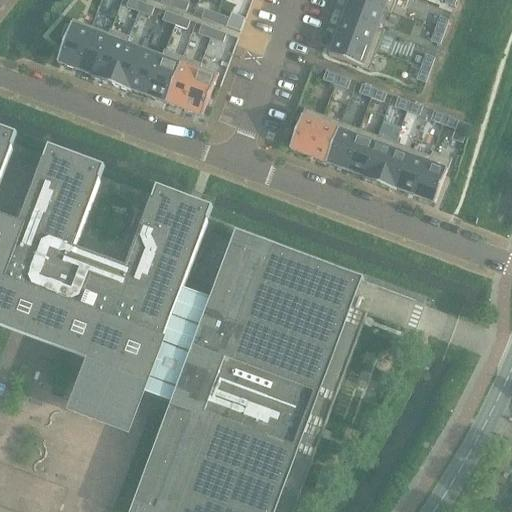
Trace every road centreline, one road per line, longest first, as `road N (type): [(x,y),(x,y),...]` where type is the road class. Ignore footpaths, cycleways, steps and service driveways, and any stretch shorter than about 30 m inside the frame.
road 1 (unclassified): [(237,166),(511,266)]
road 2 (unclassified): [(0,79),(237,166)]
road 3 (unclassified): [(297,0),(237,166)]
road 4 (unclassified): [(433,511),(511,366)]
